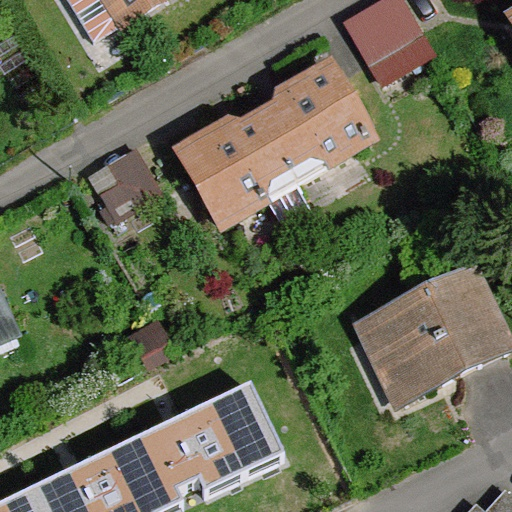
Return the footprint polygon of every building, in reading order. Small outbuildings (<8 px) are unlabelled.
[(158,0),(101,0),(130,44),(165,22),(153,4),(158,0)] [(418,0),(391,0),(355,16),(386,86),(445,59),(418,0)] [(352,81),(192,171),(238,252),(398,162),(352,81)] [(511,325),(491,275),(360,330),(399,421),(511,373),(511,325)] [(5,282),(0,284),(0,376),(38,360),(5,282)]
